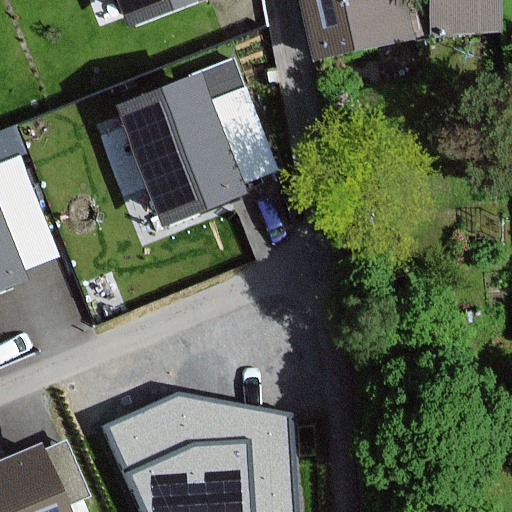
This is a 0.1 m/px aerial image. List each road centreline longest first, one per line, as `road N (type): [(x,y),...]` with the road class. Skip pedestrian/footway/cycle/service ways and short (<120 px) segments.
road 1 (residential): [(323,248),(0,388)]
road 2 (residential): [(323,248),(352,511)]
road 3 (residential): [(276,0),(323,248)]
